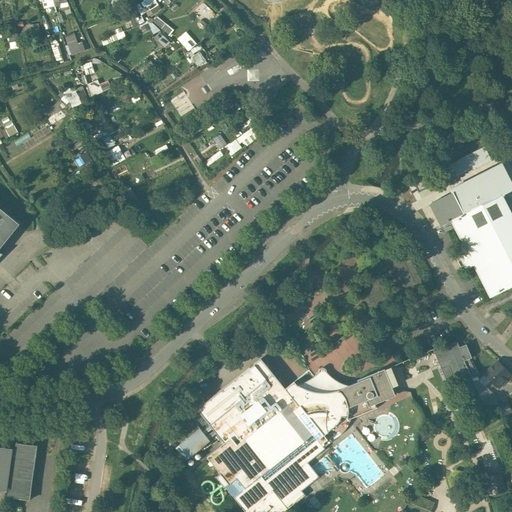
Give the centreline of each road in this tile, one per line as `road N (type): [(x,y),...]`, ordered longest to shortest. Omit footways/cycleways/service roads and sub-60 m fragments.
road 1 (residential): [(0,407),(33,410),(114,392),(339,198)]
road 2 (residential): [(339,198),(401,214),(475,326),(511,360)]
